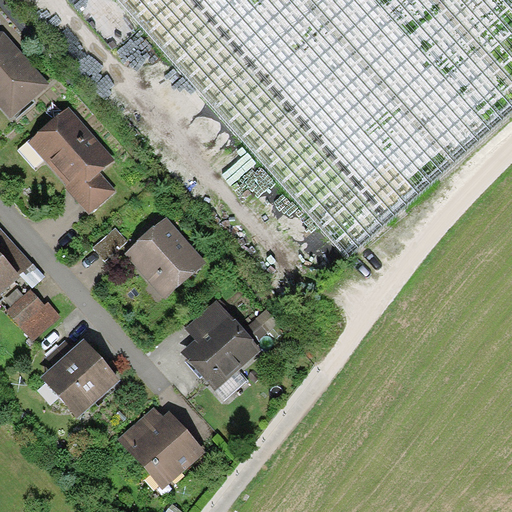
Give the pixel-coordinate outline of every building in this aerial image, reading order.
[(511,101),(511,0),(124,0),(342,249),(511,101)] [(6,32),(0,32),(0,109),(11,122),(53,82),(6,32)] [(114,154),(67,104),(24,144),(89,214),(115,190),(97,171),(114,154)] [(203,264),(164,222),(124,259),(163,301),(203,264)] [(118,229),(94,249),(107,263),(130,243),(118,229)] [(0,294),(21,275),(0,251),(0,294)] [(43,309),(29,294),(7,313),(33,341),(61,317),(49,304),(43,309)] [(261,357),(214,307),(186,333),(198,345),(184,358),(219,396),(261,357)] [(118,382),(82,342),(42,379),(78,419),(118,382)] [(162,421),(153,411),(117,444),(160,491),(205,450),(171,413),(162,421)]
